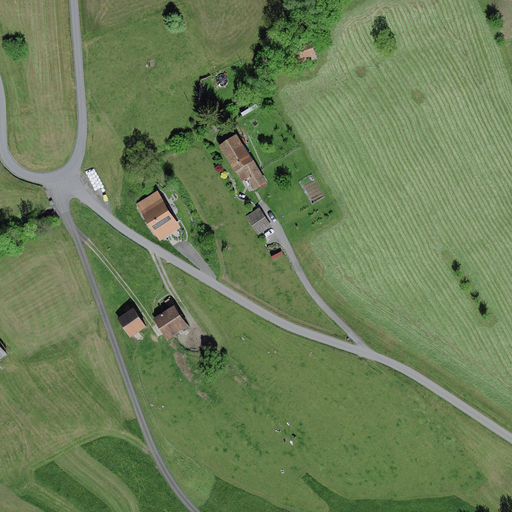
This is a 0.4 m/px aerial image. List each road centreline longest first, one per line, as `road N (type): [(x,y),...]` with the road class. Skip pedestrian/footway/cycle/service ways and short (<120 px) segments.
road 1 (unclassified): [(511,438),(398,365),(282,323),(57,179)]
road 2 (track): [(194,511),(153,452),(57,179)]
road 3 (unclassified): [(76,0),(83,139),(77,165),(57,179)]
road 4 (track): [(266,206),(300,272),(369,355)]
